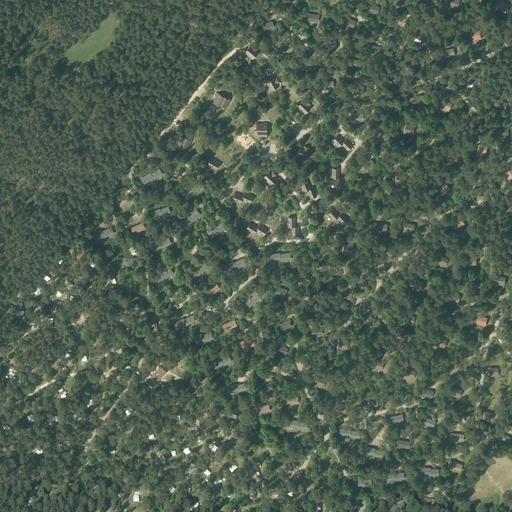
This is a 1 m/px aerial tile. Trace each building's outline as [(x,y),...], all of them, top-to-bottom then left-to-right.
[(397,0),(396,4),(405,9),(408,3),(401,0),(397,0)] [(501,8),(500,9),(503,10),(502,11),(504,12),(506,13),(509,5),(503,2),(501,8)] [(368,10),(377,13),(379,7),(370,4),(368,10)] [(344,23),(353,27),(355,21),(346,17),(344,23)] [(262,24),(265,30),(274,27),(272,21),(262,24)] [(388,31),(397,35),(399,29),(390,25),(388,31)] [(471,32),(472,41),(482,39),(480,30),(471,32)] [(415,38),(427,41),(429,35),(417,32),(415,38)] [(280,45),(282,51),(291,47),(289,41),(280,45)] [(243,50),(243,51),(248,55),(250,57),(252,59),(258,52),(254,49),(250,45),(246,50),(245,48),(244,50),(243,50)] [(369,51),(379,53),(380,47),(371,45),(369,51)] [(442,52),(444,57),(454,54),(453,49),(442,52)] [(413,64),(423,66),(424,60),(414,58),(413,64)] [(349,65),(359,68),(361,62),(351,59),(349,65)] [(300,63),(302,69),(311,66),(309,60),(300,63)] [(387,79),(398,84),(401,79),(390,73),(387,79)] [(265,79),(264,79),(268,85),(269,88),(271,90),(279,86),(276,81),(274,77),(268,79),(267,78),(266,78),(265,79)] [(215,98),(213,103),(215,104),(219,106),(220,105),(224,97),(216,93),(215,96),(216,96),(216,97),(215,98)] [(411,97),(413,104),(422,102),(421,95),(411,97)] [(224,97),(220,105),(225,107),(226,108),(228,104),(228,103),(228,102),(229,102),(230,103),(231,100),(224,97)] [(494,105),(505,109),(508,103),(496,99),(494,105)] [(296,104),(295,105),(300,109),(302,112),(304,113),(305,114),(311,107),(307,104),(303,100),(299,104),(298,103),(296,104)] [(381,107),(390,111),(393,105),(384,101),(381,107)] [(440,108),(448,111),(451,106),(443,102),(440,108)] [(256,126),(256,131),(257,131),(266,131),(266,123),(263,123),(263,124),(261,124),(256,124),(256,126)] [(403,133),(412,136),(414,127),(406,125),(403,133)] [(373,134),(375,140),(385,138),(383,131),(373,134)] [(177,137),(175,144),(177,145),(181,146),(182,145),(185,137),(177,134),(176,137),(177,137)] [(337,135),(332,140),(336,144),(335,145),(338,147),(340,145),(344,142),(341,139),(337,135)] [(185,137),(182,145),(186,147),(188,148),(189,145),(190,143),(191,143),(192,140),(185,137)] [(344,142),(340,145),(343,148),(344,147),(348,151),(352,146),(349,143),(349,142),(346,139),(344,142)] [(476,152),(485,155),(488,146),(479,144),(476,152)] [(297,150),(295,153),(301,156),(307,158),(311,149),(301,145),(299,151),(297,150)] [(448,161),(457,161),(458,153),(449,152),(448,161)] [(210,158),(206,165),(210,168),(211,166),(211,167),(216,169),(219,163),(215,161),(214,160),(210,158)] [(363,164),(366,170),(374,165),(371,160),(363,164)] [(150,174),(153,179),(154,180),(162,174),(159,169),(150,174)] [(264,173),(261,176),(266,180),(270,185),(277,178),(269,171),(265,175),(264,173)] [(153,179),(150,174),(150,173),(141,178),(145,184),(153,179)] [(394,183),(403,186),(406,178),(398,175),(394,183)] [(307,180),(301,182),(303,187),(301,188),(303,192),(306,190),(311,189),(309,185),(309,184),(307,180)] [(189,188),(192,193),(193,194),(200,188),(196,183),(189,188)] [(438,188),(443,195),(450,190),(446,183),(438,188)] [(192,193),(189,188),(189,187),(182,193),(186,198),(192,193)] [(311,189),(306,190),(307,194),(308,194),(310,199),(317,196),(313,187),(311,189)] [(242,199),(242,196),(234,193),(232,199),(237,201),(236,203),(240,204),(242,199)] [(242,196),(242,199),(250,202),(252,197),(244,193),(242,196)] [(359,202),(368,205),(369,196),(361,194),(359,202)] [(476,203),(485,205),(486,197),(477,195),(476,201),(476,203)] [(118,204),(122,209),(131,201),(127,196),(118,204)] [(160,210),(162,215),(162,216),(170,212),(168,206),(160,210)] [(162,215),(160,210),(159,209),(151,212),(154,218),(162,215)] [(336,219),(339,216),(332,209),(328,213),(331,217),(330,218),(333,221),(336,219)] [(189,217),(192,221),(193,222),(200,214),(196,210),(189,217)] [(339,216),(336,219),(339,222),(340,220),(343,223),(347,220),(341,213),(339,216)] [(192,221),(189,217),(188,216),(181,224),(186,228),(192,221)] [(452,224),(458,231),(465,224),(459,218),(452,224)] [(215,228),(218,232),(219,233),(226,227),(222,222),(215,228)] [(255,231),(257,227),(250,222),(246,228),(251,231),(250,232),(253,234),(255,231)] [(131,228),(133,234),(145,229),(142,223),(131,228)] [(404,231),(406,231),(413,233),(414,224),(405,223),(404,231)] [(257,227),(255,231),(258,233),(259,232),(263,235),(267,230),(259,225),(257,227)] [(218,232),(215,228),(214,227),(207,232),(211,237),(218,232)] [(295,227),(290,227),(290,231),(291,231),(292,236),(298,236),(298,227),(295,227)] [(102,231),(103,236),(104,237),(113,234),(111,228),(102,231)] [(103,236),(102,231),(101,230),(92,234),(94,240),(103,236)] [(159,242),(161,247),(162,248),(171,243),(168,238),(159,242)] [(161,247),(159,242),(159,241),(150,246),(153,251),(161,247)] [(342,252),(351,255),(353,247),(344,244),(342,252)] [(437,263),(445,267),(449,259),(449,258),(441,255),(437,263)] [(467,265),(476,266),(477,257),(468,256),(467,265)] [(234,263),(236,267),(236,268),(245,264),(243,258),(234,263)] [(374,266),(383,268),(385,260),(376,258),(374,266)] [(236,267),(234,263),(233,262),(224,266),(227,272),(236,267)] [(195,270),(200,274),(204,269),(199,265),(195,270)] [(161,274),(164,278),(165,279),(173,273),(169,268),(161,274)] [(200,274),(195,270),(191,275),(196,279),(200,274)] [(164,278),(161,274),(161,273),(153,279),(156,284),(164,278)] [(496,285),(505,286),(505,277),(497,276),(496,285)] [(357,282),(365,288),(369,283),(361,277),(357,282)] [(413,287),(421,291),(424,283),(416,280),(413,287)] [(206,291),(210,296),(220,289),(216,283),(206,291)] [(277,286),(275,293),(276,294),(279,294),(280,295),(285,296),(287,289),(277,286)] [(250,299),(254,302),(255,303),(261,297),(256,292),(250,299)] [(449,300),(457,304),(461,296),(452,292),(449,300)] [(254,302),(250,299),(249,298),(243,304),(248,309),(254,302)] [(338,306),(347,310),(349,304),(340,300),(338,306)] [(306,301),(305,309),(307,309),(309,309),(310,310),(316,311),(317,304),(306,301)] [(403,322),(412,325),(415,317),(406,314),(403,322)] [(183,320),(186,324),(186,325),(195,321),(192,315),(183,320)] [(364,322),(365,323),(372,327),(375,319),(368,315),(364,322)] [(476,324),(485,326),(488,318),(479,316),(476,324)] [(186,324),(183,320),(183,318),(174,323),(177,329),(186,324)] [(223,324),(225,330),(236,326),(234,320),(223,324)] [(282,322),(279,323),(280,327),(281,330),(282,330),(283,330),(285,329),(286,328),(291,327),(289,320),(282,322)] [(202,335),(204,340),(204,341),(212,339),(211,333),(202,335)] [(204,340),(202,335),(202,334),(193,337),(195,343),(204,340)] [(435,345),(444,349),(447,340),(443,339),(439,338),(435,345)] [(337,348),(347,350),(348,341),(339,340),(337,348)] [(277,345),(275,352),(276,352),(277,352),(280,353),(281,353),(286,354),(287,347),(277,345)] [(221,360),(223,364),(224,365),(232,361),(229,356),(221,360)] [(223,364),(221,360),(220,359),(212,363),(215,368),(223,364)] [(373,368),(382,371),(384,363),(375,361),(373,368)] [(145,382),(152,388),(165,372),(159,367),(145,382)] [(489,376),(495,376),(498,376),(498,368),(489,368),(489,369),(489,376)] [(404,377),(413,380),(415,371),(407,369),(404,377)] [(260,379),(272,382),(273,375),(261,372),(260,379)] [(236,384),(236,385),(245,383),(243,377),(235,379),(236,384)] [(314,385),(323,388),(326,380),(317,377),(314,385)] [(226,380),(227,386),(236,384),(235,379),(235,378),(226,380)] [(451,395),(460,398),(462,390),(453,387),(451,395)] [(421,394),(431,398),(433,392),(423,388),(421,394)] [(368,405),(377,407),(379,398),(370,396),(368,405)] [(256,407),(257,413),(269,411),(268,404),(256,407)] [(336,408),(336,414),(346,413),(346,404),(336,404),(336,408)] [(482,419),(491,422),(494,414),(485,411),(482,419)] [(390,417),(391,423),(403,421),(402,414),(390,417)] [(424,424),(433,427),(435,421),(426,417),(424,424)] [(397,446),(409,448),(410,442),(398,440),(397,446)] [(236,470),(242,466),(239,460),(233,463),(236,470)] [(448,467),(460,471),(462,465),(450,461),(448,467)] [(211,471),(215,467),(212,463),(207,467),(211,471)] [(321,498),(314,504),(319,508),(325,502),(321,498)] [(421,505),(433,507),(434,501),(422,499),(421,505)]
